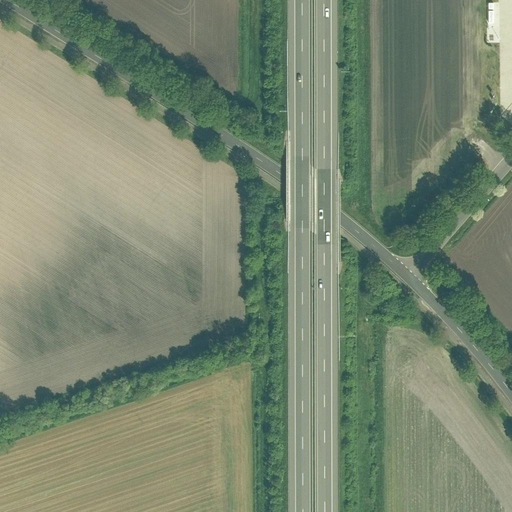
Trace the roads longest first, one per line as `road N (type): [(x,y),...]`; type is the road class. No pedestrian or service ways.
road 1 (motorway): [(299,0),(302,511)]
road 2 (motorway): [(325,511),(322,0)]
road 3 (tertiary): [(411,279),(249,152),(7,0)]
road 4 (tertiary): [(511,398),(411,279)]
road 5 (residential): [(511,163),(411,279)]
